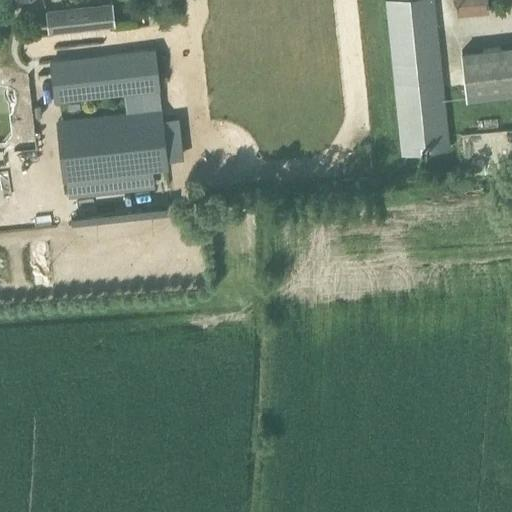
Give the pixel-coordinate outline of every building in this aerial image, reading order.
[(383,0),(401,155),(451,149),(435,0),(383,0)] [(489,13),(488,0),(456,0),(457,16),(489,13)] [(46,10),(48,34),(116,27),(113,3),(46,10)] [(465,100),(511,95),(511,44),(459,50),(465,100)] [(51,59),(55,101),(161,90),(156,48),(51,59)] [(169,169),(163,108),(58,119),(64,180),(169,169)] [(511,168),(511,129),(461,135),(465,174),(511,168)]
